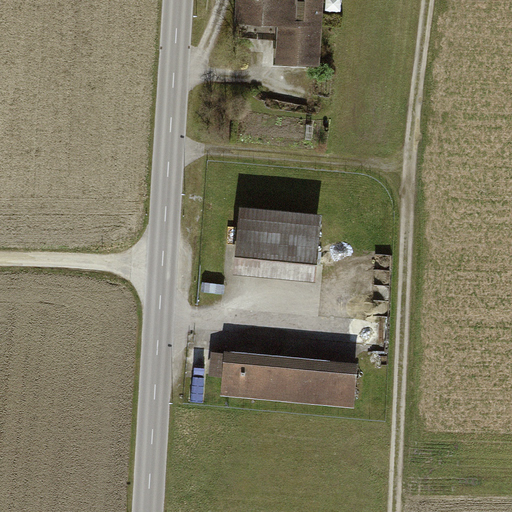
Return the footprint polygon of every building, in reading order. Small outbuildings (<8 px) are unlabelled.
[(271,66),(317,69),(321,0),(234,0),(233,24),(273,27),(271,66)] [(344,0),(326,0),(326,12),(344,13),(344,0)] [(316,216),(235,208),(228,274),(309,282),(316,216)] [(389,323),(371,322),(369,356),(387,357),(389,323)] [(355,366),(223,354),(223,357),(211,356),(209,379),(221,380),(219,399),(350,411),(355,366)]
